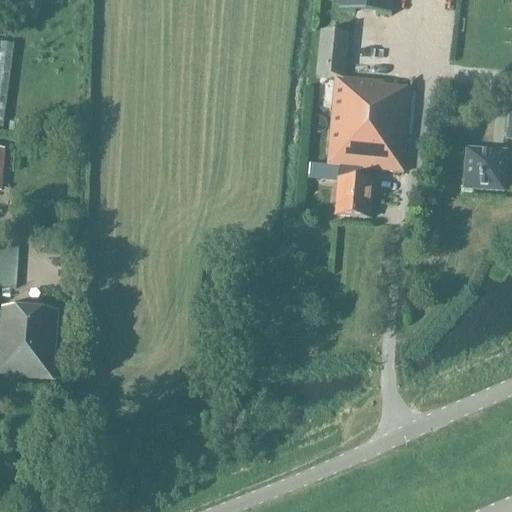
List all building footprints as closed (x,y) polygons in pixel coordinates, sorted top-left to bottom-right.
[(393,0),(340,0),(339,12),(391,17),(393,0)] [(334,80),(344,81),(347,35),(320,33),(316,79),(334,80)] [(0,129),(2,129),(14,46),(0,43),(0,129)] [(334,80),(326,167),(340,168),(359,169),(401,173),(408,91),(381,88),(381,85),(344,81),(334,80)] [(504,193),(507,154),(467,151),(464,190),(504,193)] [(359,169),(340,168),(339,181),(337,181),(334,217),(370,221),(373,185),(358,183),(359,169)] [(0,378),(52,383),(57,315),(2,310),(0,333),(0,378)]
